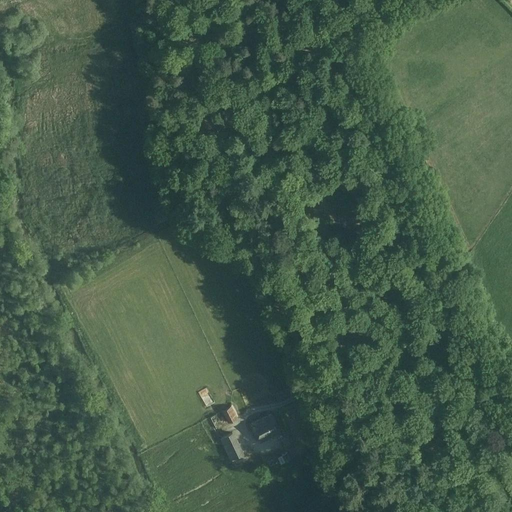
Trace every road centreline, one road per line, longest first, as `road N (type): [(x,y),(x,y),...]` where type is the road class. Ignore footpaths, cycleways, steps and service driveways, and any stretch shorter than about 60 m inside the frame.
road 1 (tertiary): [(389,511),(243,187),(205,90),(188,0)]
road 2 (track): [(327,383),(246,414),(241,422),(251,447)]
